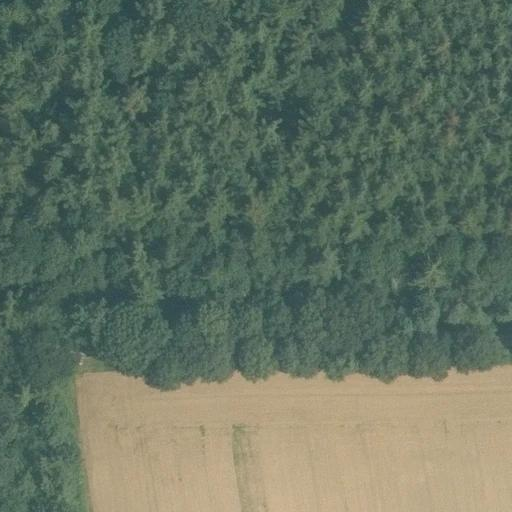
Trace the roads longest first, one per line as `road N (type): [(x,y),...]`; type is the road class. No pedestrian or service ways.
road 1 (unclassified): [(511,356),(0,356)]
road 2 (track): [(75,355),(85,0)]
